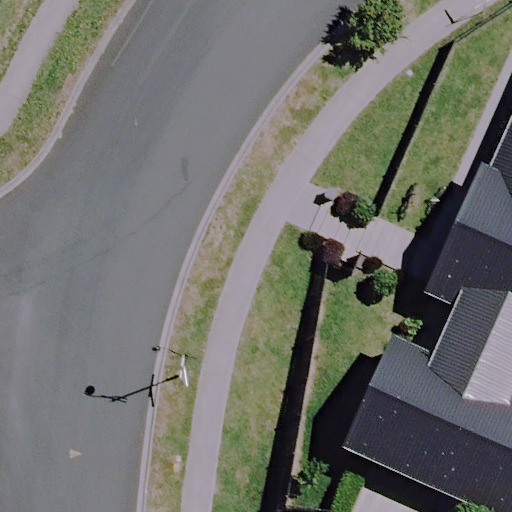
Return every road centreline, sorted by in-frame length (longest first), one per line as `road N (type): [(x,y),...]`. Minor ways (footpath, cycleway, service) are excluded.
road 1 (residential): [(264,0),(249,12),(38,355)]
road 2 (residential): [(38,355),(23,511)]
